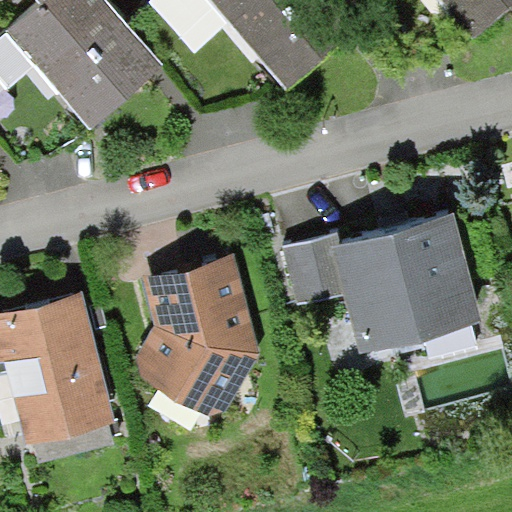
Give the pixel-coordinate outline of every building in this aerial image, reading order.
[(170,57),(115,0),(44,0),(0,41),(0,72),(17,91),(47,63),(102,121),(170,57)] [(351,0),(158,0),(191,33),(223,3),(294,78),(363,12),(351,0)] [(511,6),(511,0),(460,0),(490,29),(511,6)] [(467,206),(289,250),(303,308),(354,296),(366,344),(430,328),(438,361),(490,348),(483,320),(495,317),(467,206)] [(240,259),(150,281),(165,330),(141,371),(230,417),(263,362),(240,259)] [(93,290),(0,314),(0,364),(20,359),(47,464),(132,442),(93,290)]
